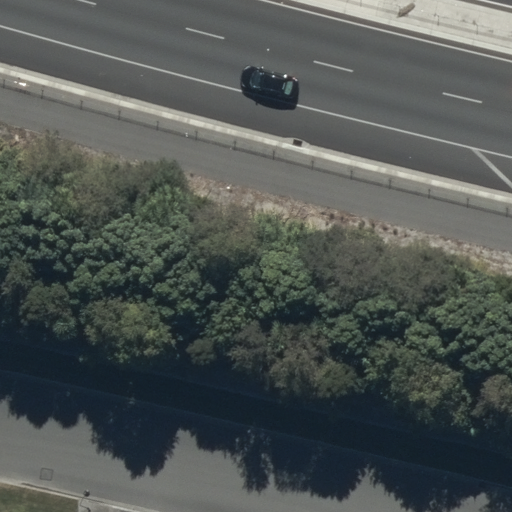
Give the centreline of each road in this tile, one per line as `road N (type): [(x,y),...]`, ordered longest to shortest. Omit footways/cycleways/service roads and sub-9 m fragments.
road 1 (trunk): [(511,106),(81,0)]
road 2 (residential): [(399,511),(0,426)]
